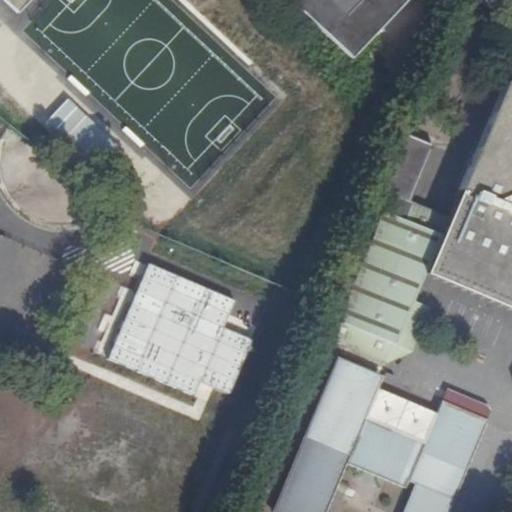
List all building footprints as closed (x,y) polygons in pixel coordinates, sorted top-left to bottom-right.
[(2,0),(15,12),(27,0),(2,0)] [(284,0),(349,61),(406,0),(284,0)] [(511,80),(511,82),(504,78),(420,274),(511,313),(511,80)] [(399,130),(374,189),(408,202),(432,143),(399,130)] [(380,210),(327,338),(384,362),(437,234),(380,210)] [(382,378),(336,358),(269,511),(326,511),(346,466),(404,491),(408,482),(414,485),(402,511),(446,511),(486,420),(440,401),(422,445),(364,420),(382,378)]
